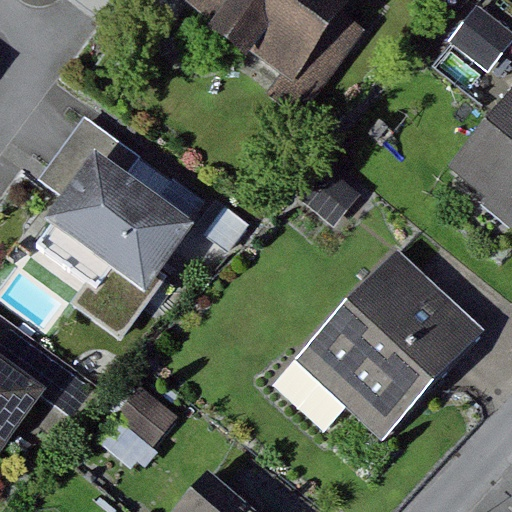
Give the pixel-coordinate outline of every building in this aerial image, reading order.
[(401,17),(380,0),(191,0),(321,110),(401,17)] [(511,49),(511,32),(483,9),(458,39),(496,69),(511,49)] [(511,92),(438,182),(511,241),(511,92)] [(195,233),(128,186),(147,160),(90,121),(72,146),(46,183),(72,201),(51,231),(148,300),(195,233)] [(341,223),(365,193),(326,161),(302,191),(341,223)] [(499,336),(410,259),(316,367),(405,444),(499,336)] [(0,467),(53,402),(0,359),(0,467)] [(184,415),(150,387),(124,419),(159,446),(184,415)] [(267,511),(223,475),(191,511),(267,511)]
